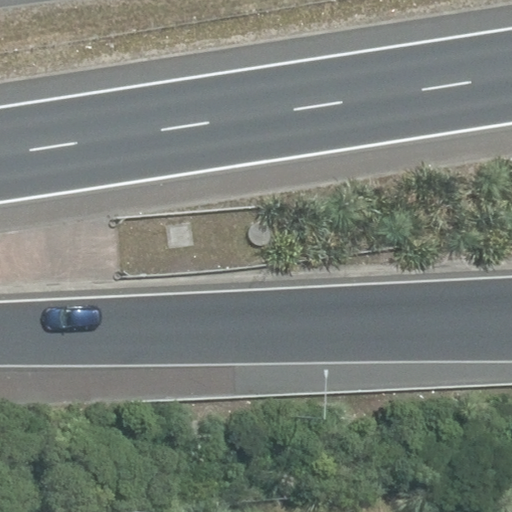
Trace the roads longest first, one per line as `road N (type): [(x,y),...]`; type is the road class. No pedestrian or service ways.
road 1 (motorway): [(511,72),(0,154)]
road 2 (motorway): [(511,318),(0,333)]
